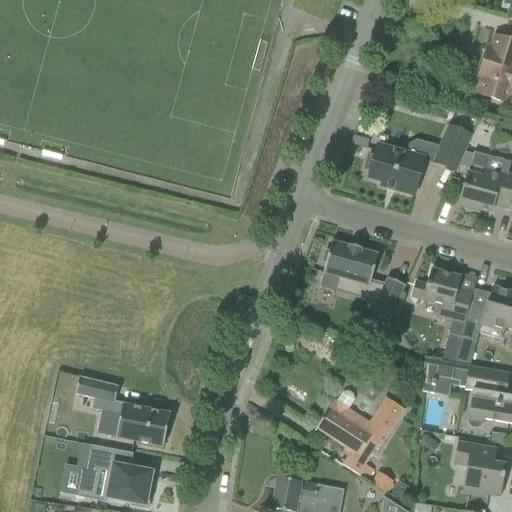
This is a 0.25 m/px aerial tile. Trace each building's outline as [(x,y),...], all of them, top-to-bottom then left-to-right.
[(477,96),(506,105),(510,91),(511,91),(511,43),(495,38),(488,60),(485,59),(484,62),(481,61),(476,75),(479,75),(478,79),(482,80),(477,96)] [(369,157),(365,171),(370,172),(368,179),(382,183),(381,187),(414,197),(424,161),(454,174),(455,174),(457,168),(464,153),(471,136),(467,135),(456,130),(448,126),(439,148),(416,142),(409,145),(406,156),(377,148),(374,159),(369,157)] [(353,138),(349,146),(366,151),(368,142),(353,138)] [(464,153),(457,168),(468,172),(467,175),(463,190),(458,209),(478,214),(479,212),(491,215),(493,207),(507,211),(511,193),(511,177),(487,171),(491,158),(473,154),(473,156),(464,153)] [(370,283),(378,257),(361,252),(361,251),(349,247),(348,248),(332,244),(329,254),(325,253),(322,264),(326,265),(323,275),(339,280),(335,293),(375,305),(371,317),(389,324),(405,288),(386,280),(383,287),(370,283)] [(415,284),(411,299),(437,306),(433,318),(439,320),(452,323),(448,336),(459,339),(463,326),(468,309),(472,294),(458,289),(460,280),(445,276),(446,272),(435,269),(434,273),(431,272),(426,287),(415,284)] [(452,365),(469,368),(470,365),(476,343),(481,327),(485,327),(485,328),(504,334),(505,330),(511,331),(511,294),(492,289),(487,306),(486,306),(483,313),(468,309),(463,326),(459,339),(454,357),(452,365)] [(443,353),(441,363),(452,365),(454,357),(443,353)] [(426,360),(422,393),(433,395),(436,379),(460,383),(459,388),(465,389),(464,392),(472,393),(466,423),(468,427),(471,430),(476,430),(480,429),(483,425),(484,421),(493,423),(511,426),(511,399),(501,398),(502,391),(506,392),(509,376),(489,372),(469,368),(452,365),(441,363),(426,360)] [(78,379),(74,397),(94,401),(92,411),(120,417),(116,441),(162,450),(169,414),(123,406),(123,405),(114,404),(117,388),(78,379)] [(343,467),(367,482),(374,472),(364,466),(370,456),(373,458),(403,411),(385,399),(370,425),(348,411),(354,402),(353,396),(348,393),(342,394),(336,403),(334,402),(316,431),(351,454),(343,467)] [(491,434),(489,445),(497,446),(499,435),(491,434)] [(427,437),(417,446),(429,458),(438,448),(427,437)] [(457,444),(453,466),(466,468),(462,494),(483,498),(483,496),(500,499),(504,476),(499,475),(500,467),(494,466),(496,451),(476,448),(471,447),(457,444)] [(85,471),(81,470),(80,471),(76,496),(75,498),(106,504),(107,504),(108,500),(130,505),(130,507),(148,511),(151,493),(148,493),(152,474),(130,470),(133,455),(89,447),(89,448),(86,462),(85,471)] [(370,486),(388,497),(394,487),(392,486),(393,484),(378,474),(370,486)] [(339,511),(341,508),(328,505),(331,491),(301,485),(301,484),(277,480),(271,511),(278,511),(339,511)] [(42,490),(33,488),(31,501),(40,503),(42,490)] [(381,511),(403,511),(383,499),(381,511)]
